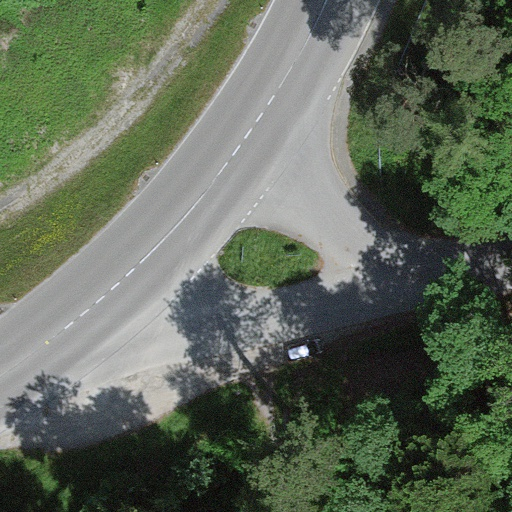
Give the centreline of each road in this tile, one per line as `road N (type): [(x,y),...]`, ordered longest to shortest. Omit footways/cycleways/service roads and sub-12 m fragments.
road 1 (unclassified): [(47,339),(115,345),(219,332),(424,277)]
road 2 (track): [(209,0),(135,104),(42,188),(0,211)]
road 3 (primary): [(47,339),(152,251),(251,132)]
road 4 (unclassified): [(251,132),(331,220),(424,277)]
road 5 (primary): [(251,132),(329,0)]
